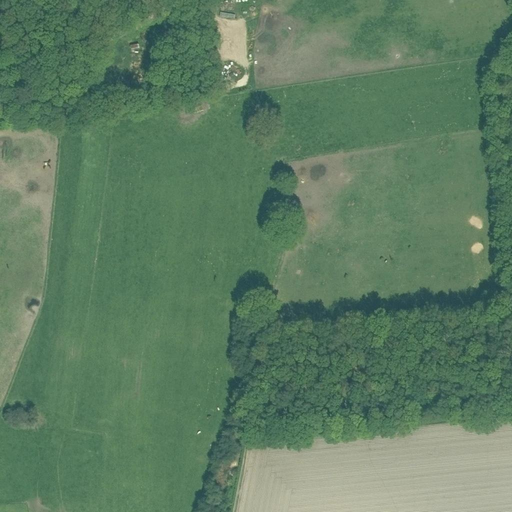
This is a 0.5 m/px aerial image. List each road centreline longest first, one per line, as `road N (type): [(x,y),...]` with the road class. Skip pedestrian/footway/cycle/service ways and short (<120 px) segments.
road 1 (track): [(511,420),(245,445)]
road 2 (unclassified): [(0,81),(187,0)]
